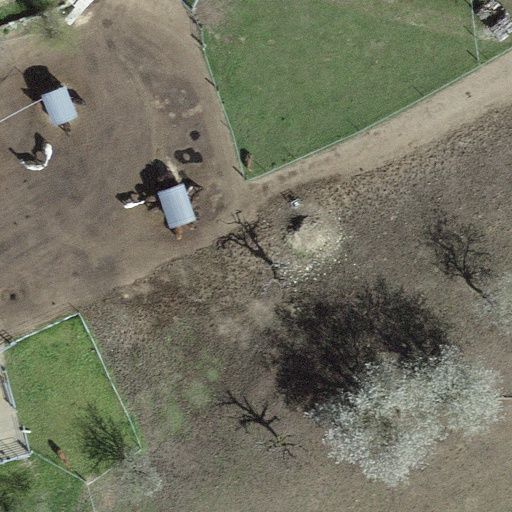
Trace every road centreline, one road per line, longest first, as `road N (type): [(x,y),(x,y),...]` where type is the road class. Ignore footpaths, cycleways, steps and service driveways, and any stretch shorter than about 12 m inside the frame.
road 1 (track): [(511,84),(430,131),(247,213),(149,241),(0,318)]
road 2 (track): [(511,42),(466,41),(326,0)]
